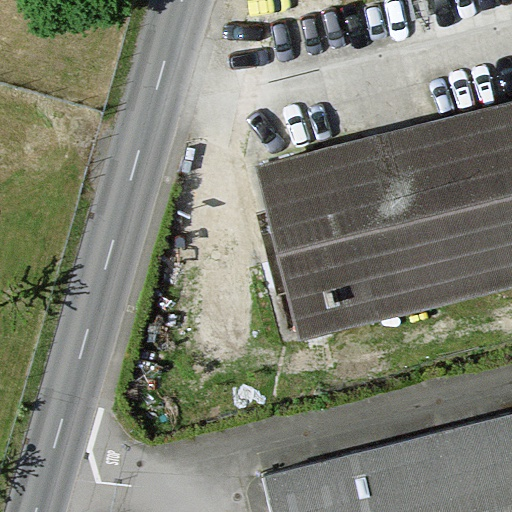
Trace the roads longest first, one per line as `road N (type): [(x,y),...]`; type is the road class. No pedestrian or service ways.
road 1 (tertiary): [(27,511),(182,0)]
road 2 (unknown): [(209,492),(511,386)]
